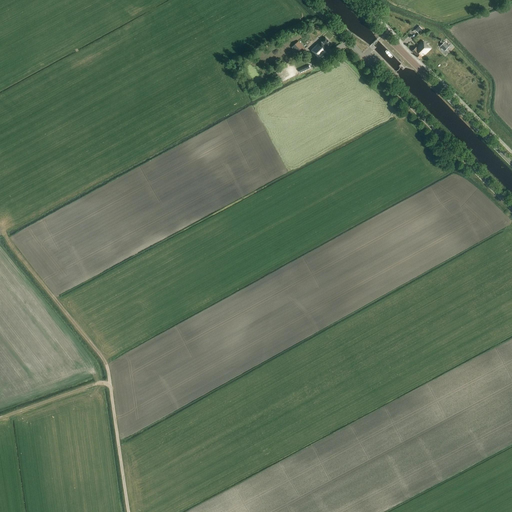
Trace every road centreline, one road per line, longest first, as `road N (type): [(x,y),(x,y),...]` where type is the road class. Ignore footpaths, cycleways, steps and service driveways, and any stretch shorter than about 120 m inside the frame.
road 1 (unclassified): [(511,206),(306,0)]
road 2 (secondary): [(511,162),(350,0)]
